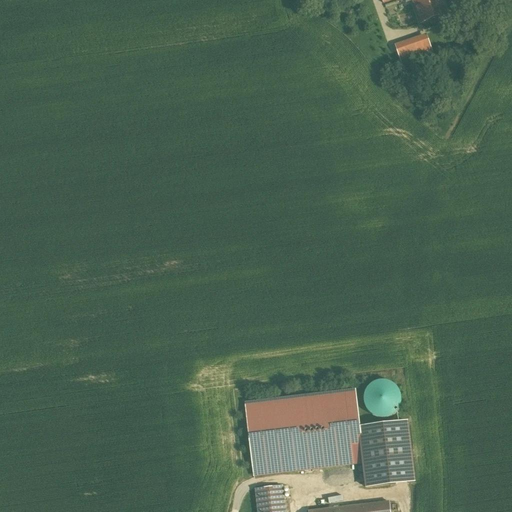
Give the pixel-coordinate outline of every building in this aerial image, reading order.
[(413,0),(422,24),(430,21),(431,24),(439,21),(438,18),(447,15),(441,0),(413,0)] [(426,35),(396,46),(400,57),(430,47),(426,35)] [(365,393),(364,397),(364,401),(365,405),(366,409),(369,412),(371,415),(375,417),(379,418),(383,418),(387,418),(390,416),(394,414),(397,412),(399,408),(400,405),(401,401),(401,397),(400,393),(398,389),(395,386),(392,384),(388,382),(384,381),(380,381),(376,382),(373,384),(370,386),(367,389),(365,393)] [(254,475),(363,462),(355,391),(246,404),(254,475)] [(284,511),(282,486),(256,489),(258,511),(284,511)] [(390,511),(389,502),(309,511),(390,511)]
